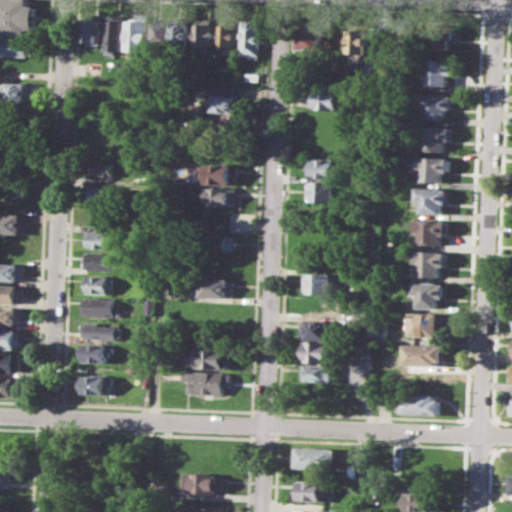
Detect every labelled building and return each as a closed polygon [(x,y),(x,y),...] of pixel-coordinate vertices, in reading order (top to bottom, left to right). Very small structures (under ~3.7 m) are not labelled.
[(0,0),(32,0),(32,7),(40,7),(39,36),(0,34),(0,0)] [(129,19),(139,20),(139,14),(151,14),(149,52),(127,51),(129,19)] [(109,15),(126,15),(125,50),(108,49),(109,15)] [(84,17),(101,18),(100,42),(83,41),(84,17)] [(196,49),(214,49),(215,19),(197,18),(196,49)] [(221,19),(220,53),(233,53),(233,45),(237,45),(238,19),(221,19)] [(244,19),(242,54),(250,54),(250,58),(260,58),(261,19),(244,19)] [(155,21),(172,21),(171,49),(154,48),(155,21)] [(176,21),(175,49),(192,49),(193,22),(176,21)] [(298,23),(313,23),(312,28),(321,29),(320,50),(297,49),(298,23)] [(451,50),(451,38),(457,39),(457,24),(426,23),(425,49),(451,50)] [(349,29),(369,29),(368,55),(348,55),(349,29)] [(2,38),(35,39),(34,56),(1,55),(2,38)] [(428,86),(450,86),(450,73),(455,73),(455,60),(424,60),(424,74),(428,74),(428,86)] [(247,71),(261,72),(261,80),(247,80),(247,71)] [(6,81),(33,83),(32,102),(5,101),(6,81)] [(312,88),(346,89),(345,102),(341,102),(340,109),(312,107),(312,88)] [(211,93),(238,95),(237,112),(210,110),(211,93)] [(427,118),(428,106),(422,106),(423,93),(455,95),(454,109),(448,108),(448,120),(427,118)] [(312,111),(345,113),(344,126),(340,126),(339,133),(311,131),(312,111)] [(453,125),(420,124),(419,139),(427,140),(427,149),(447,150),(447,141),(453,141),(453,125)] [(311,135),(341,136),(340,155),(310,154),(311,135)] [(414,155),(414,168),(425,169),(425,181),(446,181),(446,171),(452,171),(453,157),(414,155)] [(310,158),(342,159),(341,179),(309,177),(310,158)] [(91,160),(117,161),(116,177),(90,175),(91,160)] [(209,163),(240,164),(239,184),(208,183),(209,163)] [(310,180),(342,182),(341,202),(309,200),(310,180)] [(89,185),(120,187),(120,204),(88,202),(89,185)] [(207,187),(238,189),(237,206),(206,203),(207,187)] [(420,187),(419,199),(424,200),(424,213),(444,214),(445,202),(450,202),(451,188),(420,187)] [(0,214),(29,215),(28,234),(0,233),(0,214)] [(418,218),(418,232),(423,232),(422,243),(444,244),(444,234),(449,234),(449,219),(418,218)] [(307,227),(336,228),(336,234),(342,235),(342,244),(335,244),(335,249),(306,247),(307,227)] [(88,229),(119,231),(118,243),(112,242),(111,248),(87,247),(88,229)] [(206,233),(236,234),(235,251),(205,250),(206,233)] [(417,250),(416,263),(422,263),(421,275),(442,276),(442,265),(447,265),(448,251),(417,250)] [(85,252),(118,253),(118,258),(124,258),(123,271),(84,269),(85,252)] [(206,256),(232,257),(231,261),(237,261),(237,273),(230,273),(230,276),(205,274),(206,256)] [(0,263),(26,265),(25,281),(0,279),(0,263)] [(338,294),(304,292),(305,273),(339,275),(338,294)] [(85,276),(117,277),(117,285),(111,285),(111,293),(85,293),(85,276)] [(200,277),(231,279),(231,282),(235,282),(234,294),(230,294),(230,299),(202,297),(202,291),(199,291),(200,277)] [(416,281),(415,294),(420,294),(420,307),(440,307),(441,296),(446,296),(447,282),(416,281)] [(0,285),(25,286),(25,303),(0,302),(0,285)] [(84,296),(122,298),(121,316),(83,315),(84,296)] [(305,296),(337,297),(336,314),(332,314),(332,317),(304,316),(305,296)] [(0,307),(24,309),(23,325),(0,324),(0,307)] [(414,312),(413,334),(441,336),(441,325),(446,325),(447,314),(414,312)] [(304,320),(332,321),(332,340),(303,339),(304,320)] [(84,321),(102,322),(101,325),(123,326),(123,336),(118,336),(118,340),(102,340),(102,336),(83,335),(84,321)] [(0,329),(23,330),(22,349),(0,348),(0,329)] [(303,341),(336,342),(336,361),(303,360),(303,341)] [(85,343),(116,344),(116,352),(110,352),(110,362),(84,361),(85,343)] [(406,343),(405,363),(440,364),(440,360),(446,360),(446,344),(406,343)] [(197,347),(234,349),(233,369),(185,367),(185,354),(196,354),(197,347)] [(0,353),(22,354),(21,371),(0,370),(0,353)] [(303,364),(335,365),(334,381),(302,381),(303,364)] [(189,371),(233,373),(232,386),(226,386),(225,394),(192,392),(193,381),(188,381),(189,371)] [(83,375),(113,376),(112,393),(82,392),(83,375)] [(0,376),(21,378),(20,395),(0,394),(0,376)] [(405,392),(405,412),(443,413),(443,399),(438,399),(438,393),(405,392)] [(299,447),(338,449),(337,462),(332,462),(332,469),(298,468),(299,447)] [(0,461),(14,462),(13,482),(0,481),(0,461)] [(350,464),(360,464),(360,477),(350,477),(350,464)] [(190,472),(227,473),(226,493),(189,491),(190,472)] [(298,482),(339,483),(338,496),(325,495),(325,500),(298,499),(298,482)] [(0,485),(13,486),(12,504),(0,503),(0,485)] [(409,492),(438,493),(438,511),(408,511),(409,492)]
